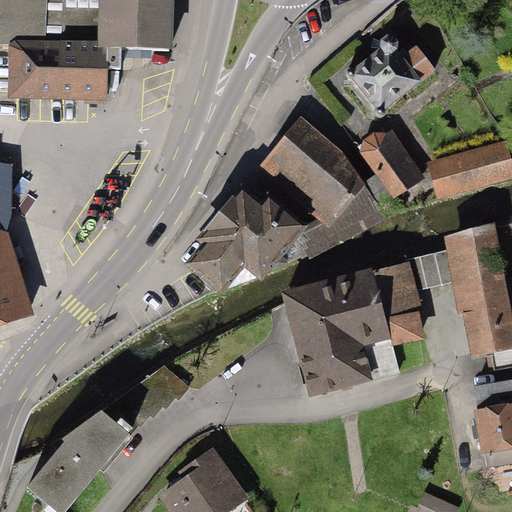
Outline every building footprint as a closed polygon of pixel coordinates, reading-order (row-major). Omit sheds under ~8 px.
[(172,50),(173,0),(0,0),(0,44),(8,45),(7,99),(106,101),(106,68),(122,68),(123,49),(172,50)] [(385,108),(430,71),(414,51),(401,62),(391,49),(392,45),(390,43),(386,42),(383,45),(383,48),(355,71),(354,70),(353,69),(351,68),(350,69),(348,69),(347,70),(346,72),(346,74),(346,75),(347,77),(348,78),(350,78),(351,78),(353,78),(354,77),(379,107),(378,108),(377,110),(377,112),(377,113),(378,115),(379,116),(381,116),(382,116),(384,116),(385,115),(386,114),(387,112),(387,111),(386,109),(385,108)] [(301,121),(271,162),(334,218),(305,227),(305,230),(314,256),(383,214),(382,212),(363,186),(341,155),(301,121)] [(372,138),(357,150),(377,175),(363,186),(382,212),(397,203),(393,197),(418,180),(385,137),(372,138)] [(504,145),(432,164),(440,194),(511,175),(504,145)] [(0,325),(35,315),(8,233),(12,215),(13,164),(0,162),(0,325)] [(201,249),(189,264),(219,295),(284,265),(279,261),(302,227),(266,198),(260,206),(240,193),(197,245),(201,249)] [(494,372),(511,368),(511,326),(494,230),(449,241),(474,353),(490,350),(494,372)] [(444,248),(401,259),(410,294),(421,291),(432,288),(442,285),(453,283),(444,248)] [(284,300),(310,398),(396,375),(388,342),(416,335),(398,267),(284,297),(284,300)] [(63,446),(24,486),(52,511),(66,511),(129,435),(139,424),(141,426),(151,416),(154,417),(164,407),(167,409),(177,398),(179,400),(189,389),(162,366),(58,441),(63,446)] [(511,382),(473,389),(486,469),(511,464),(511,382)] [(186,480),(160,499),(169,511),(217,511),(241,495),(210,453),(181,474),(186,480)] [(434,497),(426,511),(450,511),(453,505),(434,497)]
